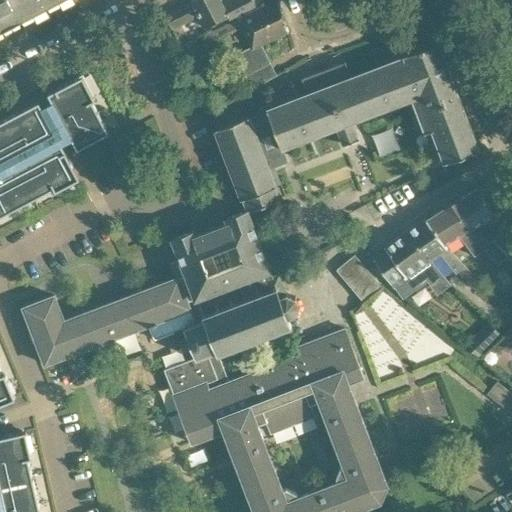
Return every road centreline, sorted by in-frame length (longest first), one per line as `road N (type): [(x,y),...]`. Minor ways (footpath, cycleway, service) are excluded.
road 1 (unclassified): [(351,248),(511,154)]
road 2 (unclassified): [(186,180),(126,16)]
road 3 (residential): [(511,138),(441,0)]
road 4 (residential): [(0,82),(126,16)]
road 5 (residential): [(310,0),(329,31),(416,0)]
